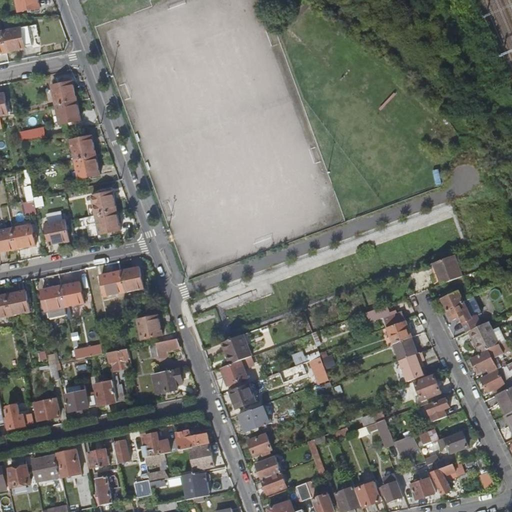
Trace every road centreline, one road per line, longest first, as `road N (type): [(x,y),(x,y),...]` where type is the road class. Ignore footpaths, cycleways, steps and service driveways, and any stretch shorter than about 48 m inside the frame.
road 1 (residential): [(171,295),(447,193),(461,181)]
road 2 (residential): [(0,448),(212,404)]
road 3 (residential): [(423,296),(511,483)]
road 4 (residential): [(83,56),(152,244)]
road 5 (residential): [(0,276),(152,244)]
